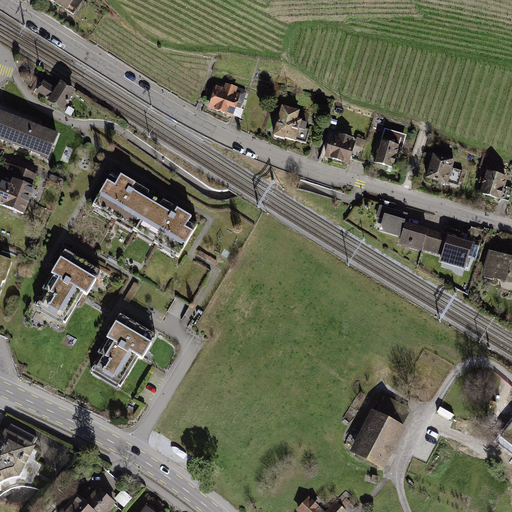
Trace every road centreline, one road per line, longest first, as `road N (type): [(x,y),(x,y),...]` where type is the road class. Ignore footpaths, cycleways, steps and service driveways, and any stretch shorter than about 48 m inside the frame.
road 1 (residential): [(0,0),(192,121),(261,151),(511,229)]
road 2 (residential): [(408,511),(402,465),(455,376),(481,362),(511,379)]
road 3 (primary): [(132,453),(0,387)]
road 4 (residential): [(132,453),(194,346)]
